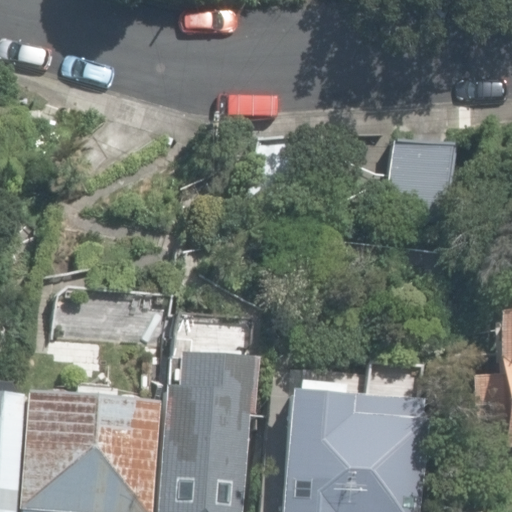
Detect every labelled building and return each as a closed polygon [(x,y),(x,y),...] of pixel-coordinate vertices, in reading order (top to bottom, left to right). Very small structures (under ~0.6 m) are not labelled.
[(249,204),(295,204),(295,134),(249,134),(249,204)] [(384,223),(445,226),(450,139),(388,136),(384,223)] [(494,442),(494,450),(511,448),(511,312),(489,313),(492,374),(469,376),(472,443),(494,442)] [(235,511),(242,414),(249,414),(253,362),(166,356),(164,387),(160,387),(151,511),(235,511)] [(0,511),(10,511),(19,397),(12,397),(6,385),(0,384),(0,511)] [(409,511),(418,390),(392,388),(391,401),(292,394),(283,511),(409,511)] [(144,511),(152,400),(23,392),(15,509),(18,509),(17,511),(144,511)]
